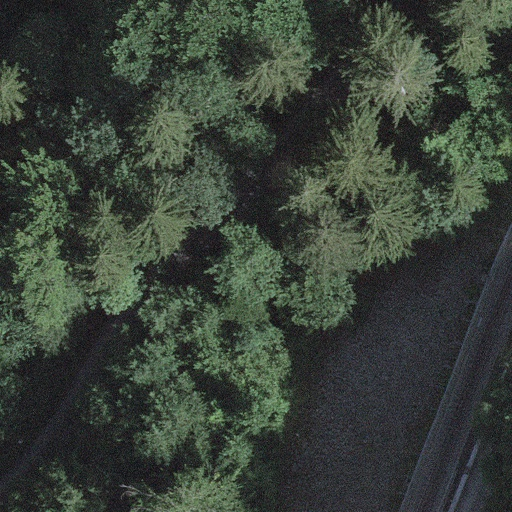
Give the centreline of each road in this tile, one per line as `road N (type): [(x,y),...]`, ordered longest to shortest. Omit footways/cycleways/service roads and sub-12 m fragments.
road 1 (track): [(419,0),(213,220),(112,340),(64,418),(0,497)]
road 2 (trunk): [(0,92),(273,0)]
road 3 (track): [(466,511),(511,397)]
